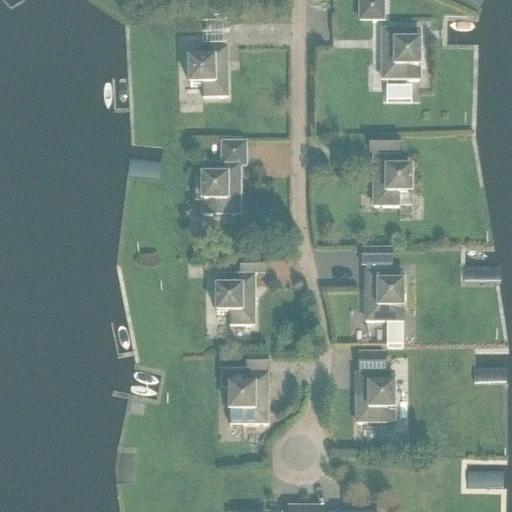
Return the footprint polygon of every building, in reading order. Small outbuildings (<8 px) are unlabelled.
[(371,0),(360,0),(360,23),(383,23),(382,0),(371,0)] [(419,83),(419,71),(419,34),(382,34),(382,83),(419,83)] [(227,101),(226,75),(226,49),(201,49),(201,64),(189,64),(189,89),(202,89),(202,101),(227,101)] [(369,157),(400,156),(399,139),(368,140),(369,157)] [(202,218),(239,218),(239,168),(246,168),(246,145),(220,145),(220,168),(214,168),(214,181),(202,181),(202,218)] [(410,198),(411,173),(398,173),(398,161),(373,161),(373,210),(398,210),(398,198),(410,198)] [(361,270),(392,269),(392,251),(361,252),(361,270)] [(239,277),(266,277),(266,262),(239,262),(239,277)] [(402,312),(402,288),(390,287),(390,275),(365,275),(365,325),(390,325),(390,312),(402,312)] [(229,292),(216,292),(216,317),(229,317),(229,329),(254,329),(253,280),(229,280),(229,292)] [(386,355),(358,356),(358,375),(386,375),(386,355)] [(245,359),(245,375),(267,375),(267,359),(245,359)] [(221,375),(221,391),(229,391),(229,416),(229,428),(242,428),(267,428),(267,378),(242,378),(242,375),(221,375)] [(356,427),(394,427),(393,375),(386,375),(358,375),(356,375),(356,427)]
